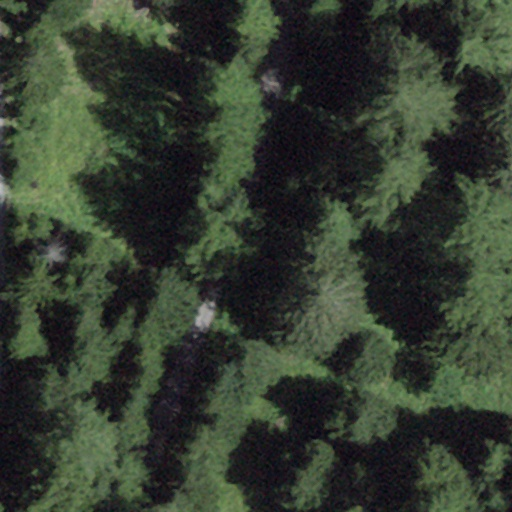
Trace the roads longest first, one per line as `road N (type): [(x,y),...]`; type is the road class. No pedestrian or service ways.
road 1 (track): [(109,511),(257,157),(308,0)]
road 2 (track): [(0,0),(0,323)]
